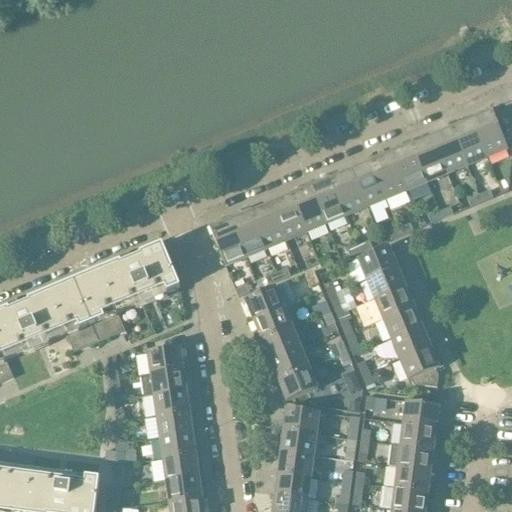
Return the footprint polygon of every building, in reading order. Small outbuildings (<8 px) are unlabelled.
[(491,111),(470,119),(486,159),(507,150),(504,143),(510,141),(511,122),(511,116),(502,115),(494,119),(491,111)] [(470,119),(449,128),(450,132),(451,132),(466,167),(486,159),(470,119)] [(450,132),(432,140),(446,176),(466,167),(451,132),(450,132)] [(432,140),(413,148),(412,149),(426,184),(446,176),(432,140)] [(411,144),(390,152),(406,192),(426,184),(412,149),(413,148),(411,144)] [(390,152),(369,161),(371,166),(372,165),(386,201),(406,192),(390,152)] [(372,165),(371,166),(351,174),(366,209),(386,201),(372,165)] [(351,174),(332,182),(331,182),(345,218),(366,209),(351,174)] [(330,177),(309,186),(325,226),(345,218),(331,182),(332,182),(330,177)] [(309,186),(288,195),(290,199),(291,199),(306,234),(325,226),(309,186)] [(489,192),(479,197),(482,204),(493,200),(489,192)] [(467,202),(470,209),(482,204),(479,197),(467,202)] [(290,199),(271,207),(286,243),(306,234),(291,199),(290,199)] [(271,207),(252,215),(251,215),(266,251),(286,243),(271,207)] [(450,209),(439,214),(442,221),(453,216),(450,209)] [(250,211),(229,219),(246,259),(266,251),(251,215),(252,215),(250,211)] [(427,218),(431,226),(442,221),(439,214),(427,218)] [(229,219),(208,228),(225,268),(246,259),(229,219)] [(410,226),(399,230),(402,237),(413,233),(410,226)] [(388,235),(391,242),(402,237),(399,230),(388,235)] [(369,243),(358,247),(361,255),(372,250),(369,243)] [(139,263),(125,268),(121,267),(120,265),(74,284),(99,344),(110,340),(108,336),(123,330),(116,312),(165,291),(167,296),(180,291),(162,247),(140,257),(140,259),(139,263)] [(347,252),(350,259),(361,255),(358,247),(347,252)] [(388,249),(357,261),(366,283),(397,270),(388,249)] [(304,263),(307,270),(319,266),(318,264),(315,258),(304,263)] [(329,259),(318,264),(319,266),(321,271),(332,267),(329,259)] [(287,270),(276,275),(279,282),(290,278),(287,270)] [(397,270),(366,283),(374,302),(405,290),(397,270)] [(313,274),(305,277),(310,288),(318,285),(313,274)] [(265,280),(268,287),(279,282),(276,275),(265,280)] [(27,309),(13,315),(9,313),(9,311),(0,314),(0,381),(12,377),(4,358),(64,333),(72,351),(87,345),(88,349),(99,344),(74,284),(28,303),(29,305),(27,309)] [(286,284),(275,289),(244,302),(253,323),(284,310),(291,307),(283,287),(287,285),(286,284)] [(331,284),(323,287),(328,298),(336,295),(331,284)] [(246,287),(235,292),(238,299),(249,295),(246,287)] [(405,290),(374,302),(382,322),(413,309),(405,290)] [(336,295),(328,298),(333,309),(340,306),(336,295)] [(318,307),(322,317),(330,314),(325,303),(318,307)] [(413,309),(382,322),(391,342),(422,329),(413,309)] [(292,330),(284,310),(253,323),(261,343),(292,330)] [(330,314),(322,317),(327,329),(334,326),(330,314)] [(348,324),(340,327),(344,338),(352,335),(348,324)] [(422,329),(391,342),(399,362),(430,349),(430,348),(422,329)] [(292,330),(261,343),(269,363),(300,350),(292,330)] [(352,335),(344,338),(349,349),(357,346),(352,335)] [(334,347),(339,357),(346,354),(342,343),(334,347)] [(430,349),(399,362),(407,383),(410,382),(413,387),(436,390),(438,378),(435,372),(443,368),(434,346),(430,348),(430,349)] [(183,372),(180,349),(147,354),(150,376),(183,372)] [(269,363),(277,382),(278,383),(309,370),(300,350),(269,363)] [(346,354),(339,357),(343,369),(351,366),(346,354)] [(364,363),(356,366),(361,377),(369,374),(364,363)] [(117,369),(109,370),(110,382),(118,381),(117,369)] [(309,370),(278,383),(277,382),(273,384),(282,405),(317,391),(309,370)] [(186,393),(183,372),(150,376),(140,378),(143,399),(153,398),(186,393)] [(369,374),(361,377),(366,389),(373,386),(369,374)] [(118,381),(110,382),(112,394),(120,393),(118,381)] [(189,414),(186,393),(153,398),(156,419),(189,414)] [(366,399),(365,411),(373,412),(374,400),(366,399)] [(439,408),(405,404),(402,426),(436,431),(439,408)] [(319,415),(286,411),(283,434),(316,438),(319,415)] [(123,412),(115,413),(117,425),(125,423),(123,412)] [(189,414),(156,419),(159,441),(192,436),(189,414)] [(123,468),(125,455),(126,456),(128,445),(125,423),(117,425),(118,437),(117,447),(116,454),(115,465),(115,467),(123,468)] [(436,431),(402,426),(400,448),(433,452),(436,431)] [(349,430),(347,442),(356,443),(357,431),(349,430)] [(370,433),(362,432),(360,443),(368,444),(370,433)] [(316,438),(283,434),(280,455),(313,459),(316,438)] [(192,436),(159,441),(162,462),(196,457),(192,436)] [(353,464),(356,443),(347,442),(346,454),(345,463),(353,464)] [(368,444),(360,443),(359,456),(367,457),(368,444)] [(433,452),(400,448),(397,469),(430,474),(433,452)] [(85,485),(32,478),(34,461),(16,459),(17,455),(0,453),(0,511),(95,511),(99,481),(85,480),(85,485)] [(115,465),(116,454),(106,453),(105,463),(115,465)] [(313,459),(280,455),(277,476),(311,481),(313,459)] [(196,457),(162,462),(165,483),(199,479),(196,457)] [(363,487),(364,476),(366,466),(357,465),(355,486),(363,487)] [(129,467),(123,468),(115,467),(112,488),(122,490),(131,488),(129,467)] [(430,474),(397,469),(394,491),(427,495),(430,474)] [(343,473),(342,485),(350,486),(352,474),(343,473)] [(311,481),(277,476),(274,498),(308,502),(311,481)] [(199,479),(165,483),(168,505),(202,500),(199,479)] [(347,507),(350,486),(342,485),(340,501),(335,500),(334,505),(347,507)] [(363,487),(355,486),(353,498),(361,500),(363,487)] [(425,511),(427,495),(394,491),(391,511),(425,511)] [(120,499),(111,498),(110,509),(118,510),(120,499)] [(306,511),(308,502),(274,498),(272,511),(306,511)] [(203,511),(202,500),(168,505),(169,511),(203,511)]
